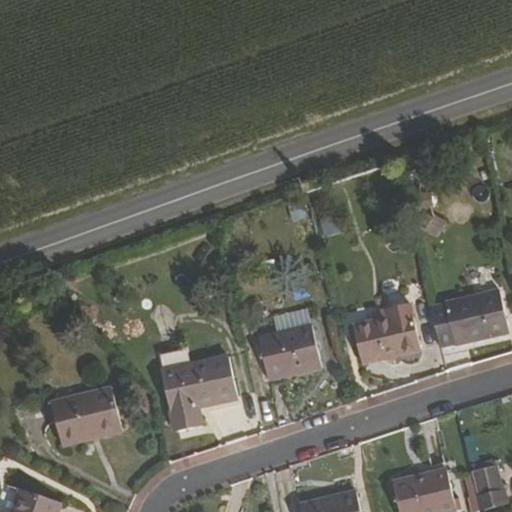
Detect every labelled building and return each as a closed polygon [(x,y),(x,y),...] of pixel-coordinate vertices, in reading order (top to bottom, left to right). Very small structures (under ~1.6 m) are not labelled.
[(473,222),(471,204),(451,206),(453,224),(473,222)] [(501,326),(497,302),(495,292),(440,306),(450,349),(504,335),(501,326)] [(417,347),(406,303),(384,309),(386,318),(351,326),(361,363),(417,347)] [(322,370),(312,326),(257,339),(266,382),(322,370)] [(239,391),(232,360),(163,374),(176,435),(201,430),(195,401),(239,391)] [(126,433),(116,391),(57,403),(66,446),(126,433)] [(473,467),(474,472),(496,466),(495,461),(473,467)] [(480,496),(476,497),(480,511),(509,505),(505,490),(502,491),(496,466),(474,472),(480,496)] [(447,470),(394,483),(400,511),(457,511),(447,470)] [(56,511),(58,506),(22,492),(15,511),(56,511)] [(361,511),(356,493),(302,506),(303,511),(361,511)]
